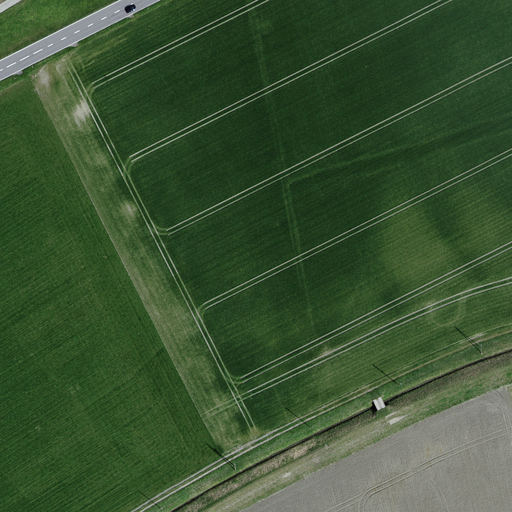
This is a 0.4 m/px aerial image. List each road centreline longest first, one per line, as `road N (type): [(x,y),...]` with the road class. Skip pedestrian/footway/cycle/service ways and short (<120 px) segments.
road 1 (track): [(139,511),(217,464),(511,332)]
road 2 (primary): [(140,0),(0,70)]
